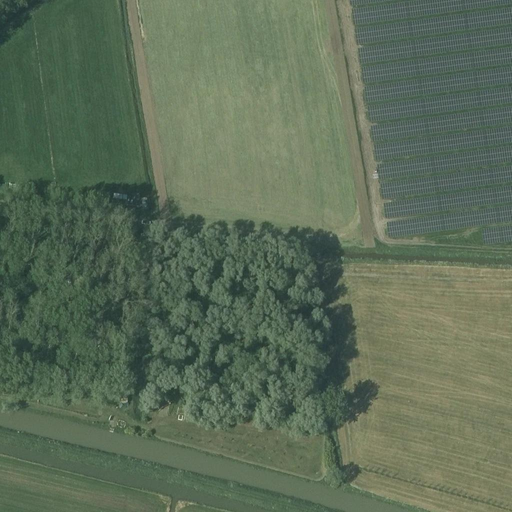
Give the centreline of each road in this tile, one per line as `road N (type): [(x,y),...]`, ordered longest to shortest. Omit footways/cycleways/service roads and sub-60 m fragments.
road 1 (track): [(303,511),(0,435)]
road 2 (track): [(101,214),(320,242)]
